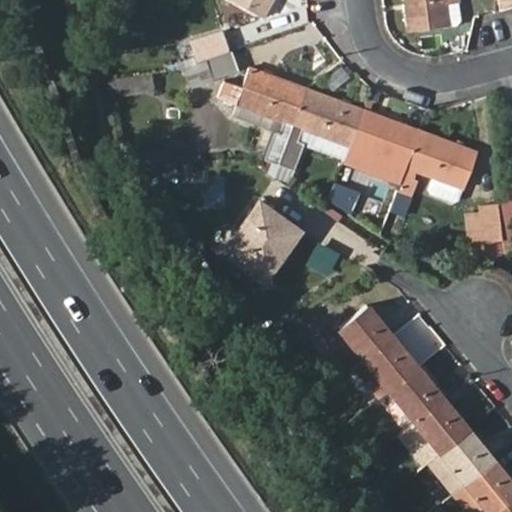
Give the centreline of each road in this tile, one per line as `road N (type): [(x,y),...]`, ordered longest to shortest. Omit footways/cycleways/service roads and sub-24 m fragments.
road 1 (motorway): [(217,511),(0,187)]
road 2 (motorway): [(0,315),(131,511)]
road 3 (residential): [(360,0),(377,54),(397,70),(453,79),(511,64)]
